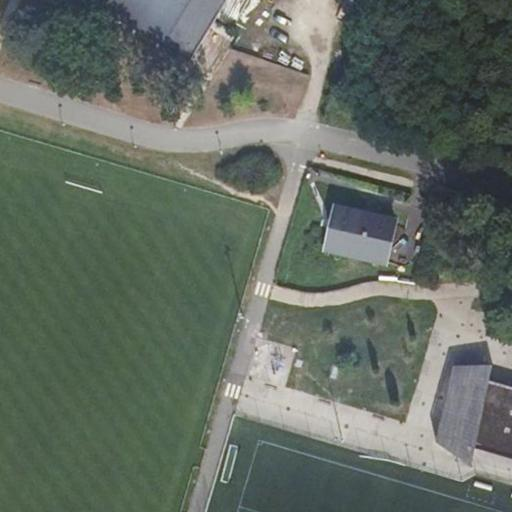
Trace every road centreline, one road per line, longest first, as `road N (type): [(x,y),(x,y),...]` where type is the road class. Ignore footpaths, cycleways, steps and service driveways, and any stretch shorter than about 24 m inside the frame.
road 1 (residential): [(318,136),(278,128),(171,140),(0,90)]
road 2 (unclassified): [(511,184),(318,136)]
